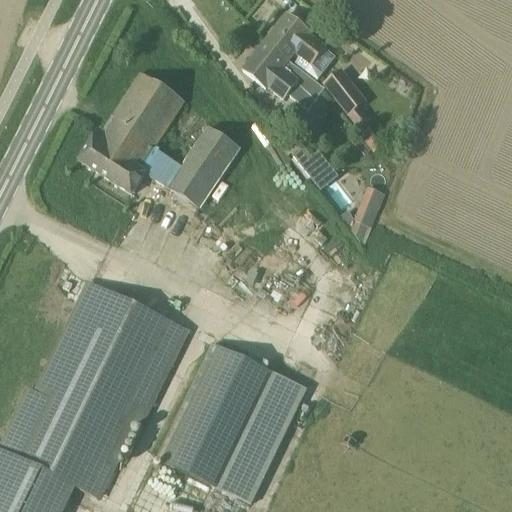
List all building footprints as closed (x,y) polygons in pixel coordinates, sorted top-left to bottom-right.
[(312,69),(326,49),(310,38),(311,37),(287,18),(265,45),(289,64),(295,57),(312,69)] [(265,45),(242,74),(265,92),(267,90),(283,103),(287,98),(307,114),(324,92),(289,64),(265,45)] [(343,73),(323,89),(330,97),(357,132),(369,122),(360,110),(367,104),(349,82),(343,73)] [(130,198),(144,178),(145,176),(166,191),(199,213),(241,152),(207,130),(181,169),(154,151),(185,105),(141,76),(103,133),(99,130),(78,163),(130,198)] [(357,137),(350,128),(343,133),(351,142),(357,137)] [(302,147),(291,156),(312,183),(323,175),(318,168),(313,161),(302,147)] [(367,191),(351,232),(365,250),(379,214),(384,198),(367,191)] [(0,452),(0,511),(63,511),(75,488),(102,502),(137,429),(141,431),(189,335),(90,287),(38,395),(32,392),(31,394),(2,453),(0,452)] [(211,346),(154,463),(155,464),(222,494),(249,507),(251,509),(308,393),(278,378),(211,346)]
